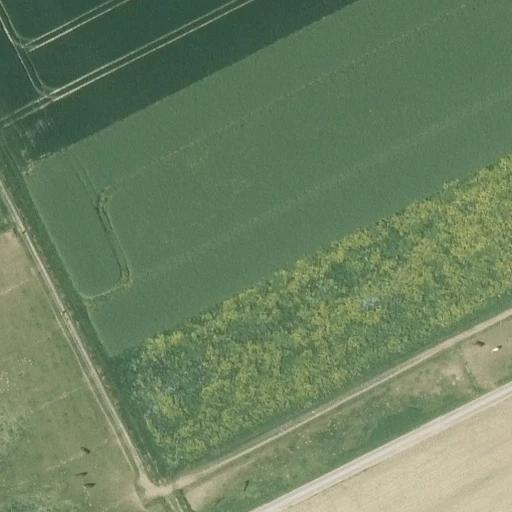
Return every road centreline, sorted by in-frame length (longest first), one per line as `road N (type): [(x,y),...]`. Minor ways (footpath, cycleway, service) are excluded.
road 1 (track): [(0,140),(187,511)]
road 2 (track): [(511,402),(309,511)]
